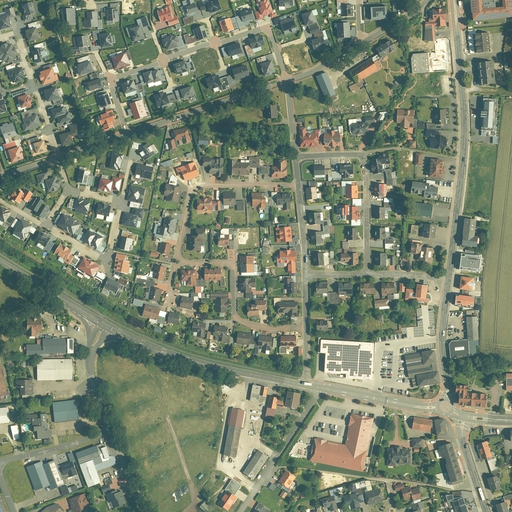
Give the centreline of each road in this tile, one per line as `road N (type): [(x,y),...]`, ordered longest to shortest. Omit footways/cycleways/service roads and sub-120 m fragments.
road 1 (tertiary): [(447,281),(463,137),(453,0)]
road 2 (residential): [(287,83),(269,34),(258,30),(187,53),(115,78),(128,135)]
road 3 (tertiary): [(111,329),(176,355),(306,386)]
road 4 (residential): [(296,157),(362,156),(367,275)]
road 5 (residential): [(306,330),(235,319),(232,264),(177,263)]
road 6 (residential): [(299,186),(194,188),(177,263)]
road 7 (residential): [(287,83),(128,135)]
